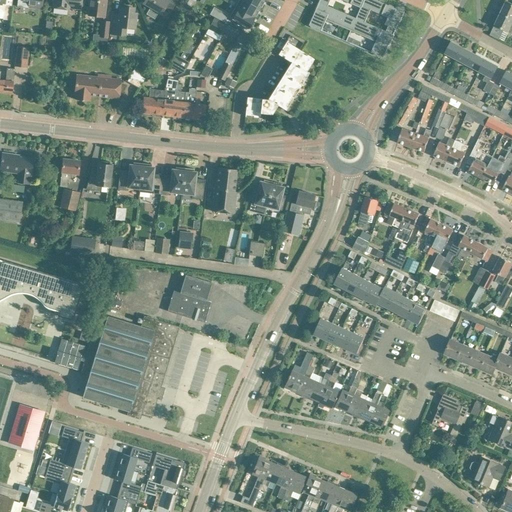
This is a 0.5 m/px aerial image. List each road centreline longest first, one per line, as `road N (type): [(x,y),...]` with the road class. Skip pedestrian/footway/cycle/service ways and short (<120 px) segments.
road 1 (unclassified): [(328,148),(226,149),(0,123)]
road 2 (tertiary): [(235,416),(283,307),(332,226),(346,171)]
road 3 (residential): [(397,454),(235,416)]
road 4 (unclassified): [(511,229),(493,209),(369,157)]
road 5 (residential): [(431,370),(427,344),(395,330),(381,361),(426,381)]
road 6 (tertiary): [(359,131),(443,16)]
